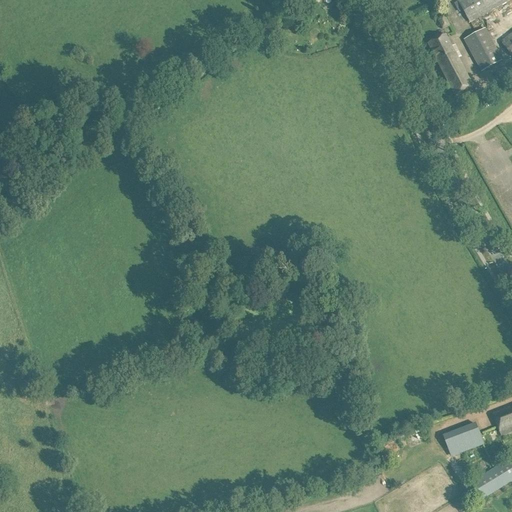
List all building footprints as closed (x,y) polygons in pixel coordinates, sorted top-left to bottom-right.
[(460,0),(458,1),(470,22),(508,0),(460,0)] [(476,64),(481,72),(503,60),(498,52),(486,28),(464,39),(476,64)] [(511,32),(501,41),(511,55),(511,32)] [(428,44),(455,96),(473,87),(446,35),(428,44)] [(511,406),(493,414),(501,432),(502,436),(511,432),(511,406)] [(449,435),(444,437),(452,456),(484,444),(476,423),(452,432),(449,435)] [(511,456),(511,457),(471,482),(482,500),(511,481),(511,456)] [(379,464),(381,471),(389,469),(387,462),(379,464)]
